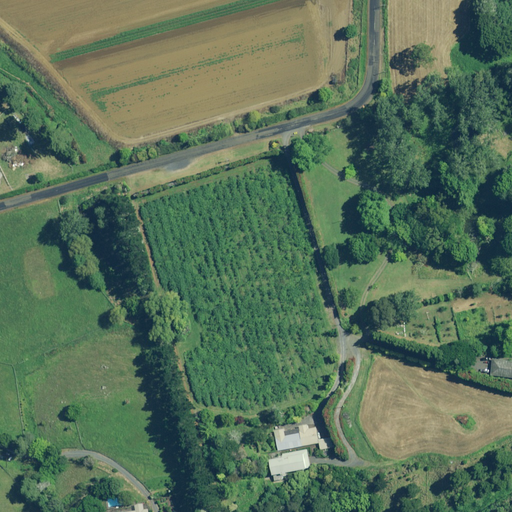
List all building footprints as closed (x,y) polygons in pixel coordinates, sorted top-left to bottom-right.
[(43,144),(32,146),(35,156),(45,154),(43,144)] [(511,361),(494,359),(492,375),(511,377),(511,361)] [(309,430),(308,425),(300,426),(301,433),(285,436),(284,429),(275,431),(279,451),(320,443),(317,428),(309,430)] [(335,437),(320,439),(321,450),(336,447),(335,437)] [(270,460),(273,475),(281,474),(281,476),(288,474),(287,472),(312,468),(308,449),(282,454),(283,457),(270,460)] [(274,477),(275,482),(280,480),(281,484),(285,483),(283,477),(279,478),(279,476),(274,477)]
